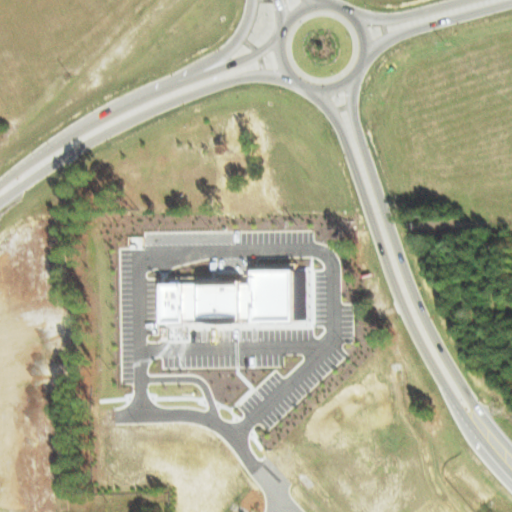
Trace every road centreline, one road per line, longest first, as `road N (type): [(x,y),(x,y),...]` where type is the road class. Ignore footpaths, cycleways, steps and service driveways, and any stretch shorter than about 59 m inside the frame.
road 1 (secondary): [(511,449),(433,344),(368,175)]
road 2 (tertiary): [(93,125),(235,73),(301,78)]
road 3 (tertiary): [(282,28),(236,59),(93,125)]
road 4 (tertiary): [(249,0),(224,47),(93,125)]
road 5 (secondary): [(282,28),(290,69),(314,83),(341,78),(359,59),(363,33),(350,10),(326,0)]
road 6 (tertiary): [(359,59),(399,32),(479,0)]
road 7 (tertiary): [(461,0),(377,12),(339,3)]
